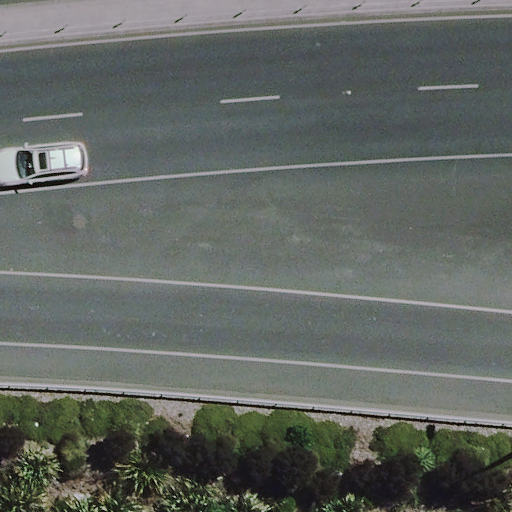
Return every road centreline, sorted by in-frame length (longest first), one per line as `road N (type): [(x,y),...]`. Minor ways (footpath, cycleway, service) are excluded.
road 1 (trunk): [(511,81),(0,122)]
road 2 (trunk): [(511,349),(0,312)]
